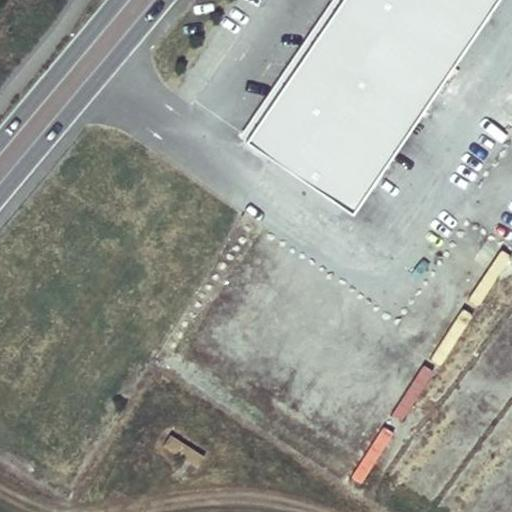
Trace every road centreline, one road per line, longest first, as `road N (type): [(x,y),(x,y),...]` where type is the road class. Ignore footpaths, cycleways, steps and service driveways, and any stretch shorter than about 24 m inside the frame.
road 1 (residential): [(105,72),(366,248),(511,26)]
road 2 (track): [(318,511),(270,497),(219,495),(115,511)]
road 3 (secondary): [(115,0),(0,139)]
road 4 (secondary): [(0,194),(105,72)]
